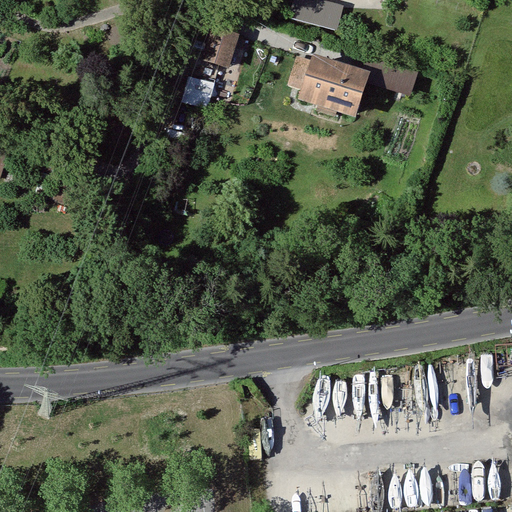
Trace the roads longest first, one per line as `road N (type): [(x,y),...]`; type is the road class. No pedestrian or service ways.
road 1 (tertiary): [(0,385),(130,376),(511,316)]
road 2 (track): [(277,356),(286,441),(307,459),(502,444),(511,398)]
road 3 (residential): [(125,184),(189,0)]
